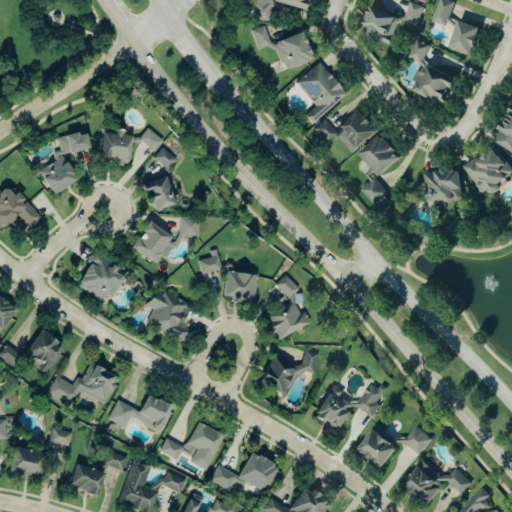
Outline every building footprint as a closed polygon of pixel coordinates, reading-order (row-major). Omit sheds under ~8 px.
[(275,2),(306,9),(308,0),(268,0),(268,2),(260,0),(257,0),(253,17),(271,22),(275,2)] [(439,0),(435,21),(447,24),(448,23),(451,24),(457,1),(452,0),(439,0)] [(370,6),(362,31),(393,41),(399,23),(417,29),(425,6),(410,1),(405,17),(370,6)] [(451,47),(473,54),(482,27),(460,20),(451,47)] [(252,30),(259,49),(272,45),(266,25),(252,30)] [(286,70),(314,59),(303,31),(275,43),(286,70)] [(410,57),(424,62),(430,44),(416,39),(410,57)] [(297,83),(317,105),(306,115),(314,124),(347,93),(319,63),(297,83)] [(414,92),(445,103),(451,86),(454,87),(459,76),(428,65),(425,72),(418,69),(414,79),(418,81),(414,92)] [(353,152),(379,130),(361,109),(336,130),(326,119),(314,129),(328,145),(339,135),(353,152)] [(511,109),(495,142),(511,150),(511,109)] [(98,159),(104,125),(129,129),(128,136),(132,136),(131,139),(139,138),(147,128),(163,141),(153,151),(141,141),(131,143),(128,160),(127,160),(127,163),(123,162),(122,166),(118,165),(119,159),(115,158),(115,160),(109,159),(109,161),(98,159)] [(37,171),(54,194),(57,192),(58,192),(66,186),(67,185),(68,186),(76,180),(73,174),(74,173),(61,155),(58,157),(58,155),(69,152),(69,153),(71,152),(71,153),(84,150),(90,148),(86,133),(79,134),(78,131),(56,137),(59,150),(52,151),(54,160),(46,166),(46,165),(37,171)] [(361,153),(381,175),(402,156),(382,133),(361,153)] [(152,157),(162,146),(176,158),(168,168),(168,176),(171,184),(168,185),(172,195),(174,194),(177,195),(178,198),(177,201),(174,202),(174,203),(155,210),(153,203),(151,204),(147,192),(145,192),(142,184),(164,176),(164,167),(152,157)] [(511,176),(511,167),(496,147),(479,160),(476,157),(464,166),(484,192),(489,188),(492,192),(511,176)] [(428,201),(443,201),(443,202),(463,201),(461,169),(426,171),(428,201)] [(366,174),(372,180),(362,189),(376,204),(391,191),(371,170),(366,174)] [(0,226),(1,225),(3,228),(8,223),(9,224),(15,219),(14,217),(17,214),(30,228),(38,221),(36,220),(40,217),(12,187),(9,190),(8,189),(4,189),(0,192),(0,226)] [(200,237),(201,217),(180,217),(180,237),(200,237)] [(156,264),(162,255),(168,259),(182,237),(179,235),(176,240),(149,222),(132,248),(156,264)] [(103,301),(107,294),(112,297),(127,269),(93,251),(87,262),(90,264),(77,287),(103,301)] [(200,260),(202,274),(222,270),(220,256),(200,260)] [(234,297),(234,302),(256,303),(257,274),(227,273),(226,297),(234,297)] [(279,340),(312,323),(305,311),(301,313),(297,305),(304,301),(300,292),(299,293),(289,275),(278,281),(290,304),(266,317),(279,340)] [(148,307),(154,309),(147,323),(183,341),(189,329),(180,324),(190,305),(157,289),(148,307)] [(0,331),(16,309),(0,297),(0,331)] [(64,346),(40,331),(24,357),(48,372),(64,346)] [(0,353),(0,357),(13,366),(21,354),(7,344),(0,353)] [(312,373),(320,356),(307,350),(300,368),(273,356),(261,383),(289,396),(301,368),(312,373)] [(119,378),(92,363),(82,380),(78,377),(73,385),(57,376),(46,395),(70,408),(80,390),(105,404),(119,378)] [(379,403),(386,389),(372,381),(358,407),(375,416),(381,404),(379,403)] [(353,409),(354,410),(357,405),(341,395),(343,391),(334,385),(315,416),(339,431),(353,409)] [(109,420),(126,428),(131,418),(160,431),(172,405),(148,395),(141,411),(118,400),(109,420)] [(207,470),(224,435),(198,422),(186,447),(166,438),(160,451),(178,460),(182,452),(193,457),(190,462),(207,470)] [(420,454),(433,438),(418,426),(405,442),(420,454)] [(70,446),(72,432),(52,428),(50,443),(70,446)] [(384,467),(399,447),(374,429),(359,449),(384,467)] [(45,454),(15,446),(9,472),(38,479),(45,454)] [(128,457),(108,451),(103,465),(123,472),(128,457)] [(210,481),(230,490),(236,479),(265,493),(278,465),(250,453),(240,476),(218,465),(210,481)] [(457,468),(448,479),(425,460),(405,484),(427,504),(447,481),(462,494),(473,482),(457,468)] [(106,473),(77,464),(70,486),(98,495),(106,473)] [(271,498),(263,511),(264,511),(324,511),(330,503),(305,487),(290,510),(271,498)] [(505,511),(504,511),(496,511),(489,506),(496,499),(484,488),(460,511),(505,511)] [(197,511),(203,497),(192,493),(184,511),(197,511)] [(233,511),(235,509),(216,499),(209,511),(233,511)]
